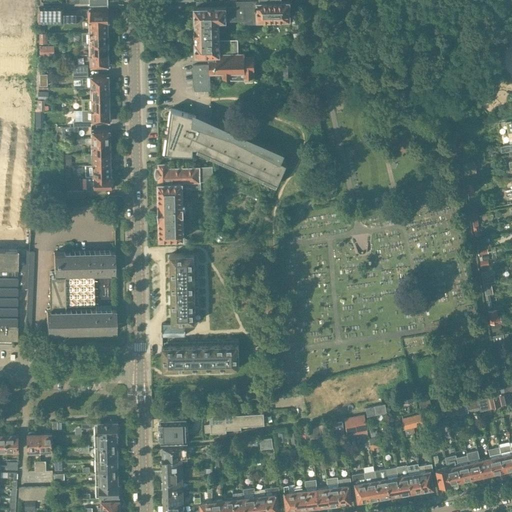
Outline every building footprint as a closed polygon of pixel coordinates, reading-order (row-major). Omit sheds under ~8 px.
[(198,0),(198,5),(195,5),(195,20),(196,20),(196,26),(195,26),(195,33),(196,33),(196,39),(195,39),(195,54),(209,53),(224,53),(224,51),(231,51),(231,52),(238,52),(238,47),(238,38),(221,38),(220,19),(246,19),(246,22),(259,22),(259,19),(292,18),(291,0),(198,0)] [(0,1),(0,8),(13,9),(14,2),(0,1)] [(0,8),(0,16),(13,17),(13,9),(0,8)] [(41,22),(53,22),(83,21),(83,16),(77,16),(76,12),(63,12),(63,8),(44,8),(41,10),(41,22)] [(89,9),(89,21),(109,20),(109,9),(89,9)] [(109,27),(109,20),(89,21),(89,31),(108,31),(108,27),(109,27)] [(0,23),(0,30),(12,31),(13,24),(0,23)] [(0,30),(0,37),(12,38),(12,31),(0,30)] [(82,43),(90,43),(110,42),(110,36),(108,36),(108,31),(89,31),(82,31),(82,43)] [(0,37),(0,44),(12,45),(12,38),(0,37)] [(108,53),(108,49),(110,49),(110,42),(90,43),(90,54),(108,53)] [(0,44),(0,52),(12,53),(12,45),(0,44)] [(54,55),(54,45),(42,45),(42,47),(40,47),(40,55),(54,55)] [(224,53),(209,53),(210,64),(210,71),(223,71),(223,77),(231,77),(231,79),(245,79),(245,76),(254,76),(254,68),(255,68),(255,54),(245,54),(245,50),(241,50),(241,47),(238,47),(238,52),(231,52),(231,51),(224,51),(224,53)] [(108,59),(108,53),(90,54),(90,66),(110,65),(110,59),(108,59)] [(210,71),(210,64),(193,64),(196,87),(202,87),(202,90),(210,90),(210,71)] [(0,66),(0,73),(11,74),(11,67),(0,66)] [(74,87),(91,87),(109,86),(109,81),(110,81),(110,75),(90,75),(90,70),(75,70),(73,71),(74,87)] [(0,73),(0,80),(10,81),(11,74),(0,73)] [(0,80),(0,88),(10,89),(10,81),(0,80)] [(91,97),(111,97),(111,91),(109,91),(109,86),(91,87),(91,97)] [(38,99),(48,99),(48,91),(38,91),(38,99)] [(111,104),(111,97),(91,97),(82,97),(83,109),(91,109),(110,108),(110,104),(111,104)] [(44,99),(34,99),(35,110),(44,110),(44,99)] [(287,162),(281,160),(235,136),(195,123),(196,115),(171,107),(165,152),(193,153),(193,147),(198,146),(197,150),(276,185),(278,182),(287,162)] [(110,114),(110,108),(91,109),(83,109),(83,119),(74,120),(74,126),(77,126),(91,125),(91,121),(111,120),(111,114),(110,114)] [(74,126),(63,126),(63,134),(77,134),(77,126),(74,126)] [(91,131),(92,137),(79,137),(79,142),(85,142),(92,142),(110,141),(110,137),(112,137),(111,130),(91,131)] [(92,153),(112,152),(112,146),(110,146),(110,141),(92,142),(92,153)] [(511,142),(510,143),(501,145),(502,150),(509,149),(510,155),(511,154),(511,142)] [(111,163),(111,159),(112,159),(112,152),(92,153),(92,164),(111,163)] [(475,161),(462,163),(464,174),(476,172),(475,161)] [(212,174),(213,165),(169,166),(169,162),(158,162),(158,166),(156,166),(155,168),(155,169),(154,171),(155,175),(156,177),(159,177),(159,180),(158,180),(159,237),(181,237),(184,237),(183,185),(191,185),(191,187),(200,187),(200,180),(207,180),(212,174)] [(111,168),(111,163),(92,164),(86,164),(86,175),(87,175),(92,175),(112,175),(112,168),(111,168)] [(113,186),(112,175),(92,175),(87,175),(87,190),(93,190),(93,187),(113,186)] [(0,244),(0,265),(10,266),(11,245),(0,244)] [(11,245),(10,266),(21,266),(23,246),(11,245)] [(47,332),(60,332),(60,338),(66,338),(66,332),(116,331),(115,308),(66,309),(65,273),(115,272),(114,250),(110,250),(53,251),(54,273),(54,274),(49,274),(50,309),(47,309),(47,332)] [(172,322),(162,323),(163,335),(187,334),(186,322),(196,322),(194,253),(170,253),(172,322)] [(495,280),(495,276),(491,277),(490,270),(482,272),(484,282),(495,280)] [(501,321),(500,315),(498,316),(497,309),(489,310),(491,323),(501,321)] [(7,318),(6,338),(18,338),(18,319),(7,318)] [(493,334),(495,345),(505,344),(503,333),(493,334)] [(240,343),(163,345),(163,369),(240,366),(240,343)] [(495,346),(497,354),(503,353),(502,345),(495,346)] [(497,368),(506,367),(504,360),(495,362),(497,368)] [(501,392),(511,390),(511,382),(500,385),(501,392)] [(501,403),(511,401),(509,392),(498,394),(501,403)] [(490,407),(501,404),(501,403),(498,394),(488,397),(490,407)] [(478,400),(479,407),(480,410),(491,408),(490,407),(488,397),(478,400)] [(432,406),(430,398),(419,400),(421,408),(432,406)] [(467,402),(468,409),(479,407),(478,400),(467,402)] [(456,405),(458,414),(469,411),(468,409),(467,402),(456,405)] [(385,403),(375,405),(376,413),(386,412),(385,403)] [(445,407),(447,414),(455,412),(453,405),(445,407)] [(249,423),(250,428),(250,429),(270,424),(268,415),(264,415),(264,410),(254,411),(250,411),(240,412),(241,431),(241,424),(249,423)] [(225,413),(225,415),(226,434),(227,434),(226,427),(233,427),(235,432),(234,432),(241,431),(240,412),(230,413),(225,413)] [(422,412),(412,415),(402,417),(404,426),(405,429),(406,428),(412,427),(415,426),(424,424),(422,412)] [(219,436),(226,434),(225,415),(225,413),(220,413),(210,414),(211,422),(205,423),(205,431),(212,430),(218,430),(220,435),(219,435),(219,436)] [(355,415),(357,427),(366,425),(364,414),(355,415)] [(345,420),(347,429),(357,427),(355,415),(345,417),(345,420)] [(186,440),(186,418),(162,419),(162,421),(159,422),(159,427),(161,428),(160,429),(160,431),(161,432),(159,433),(159,438),(162,439),(162,441),(186,440)] [(118,433),(118,432),(119,431),(119,427),(118,426),(118,421),(94,421),(94,433),(118,433)] [(336,421),(331,421),(332,429),(337,428),(337,433),(343,432),(342,421),(336,421)] [(301,437),(310,436),(308,424),(300,425),(301,437)] [(321,435),(320,426),(320,424),(309,425),(311,437),(321,435)] [(286,430),(277,432),(278,441),(287,440),(286,430)] [(297,430),(290,431),(291,442),(298,441),(297,430)] [(39,433),(27,433),(27,451),(40,451),(39,433)] [(40,451),(52,450),(52,433),(39,433),(40,451)] [(95,446),(117,445),(117,439),(118,439),(118,433),(94,433),(92,433),(91,437),(91,439),(95,439),(95,446)] [(7,434),(7,450),(18,450),(18,434),(7,434)] [(249,438),(250,445),(258,444),(257,435),(248,436),(249,438)] [(272,436),(260,438),(262,448),(273,446),(272,436)] [(242,448),(251,447),(250,445),(249,438),(241,439),(242,448)] [(501,454),(505,470),(509,469),(510,470),(511,469),(511,451),(510,441),(499,443),(501,454)] [(98,459),(119,458),(118,452),(117,452),(117,445),(95,446),(95,453),(98,453),(98,459)] [(231,446),(232,456),(240,455),(239,445),(231,446)] [(187,452),(187,447),(165,447),(165,457),(182,457),(190,457),(190,452),(187,452)] [(220,448),(222,462),(229,461),(227,447),(220,448)] [(445,457),(447,466),(451,482),(453,482),(454,483),(456,482),(457,481),(462,480),(458,464),(457,457),(456,454),(445,457)] [(500,471),(505,470),(501,454),(491,456),(494,472),(496,472),(497,473),(500,472),(500,471)] [(492,472),(494,472),(491,456),(480,459),(484,475),(487,474),(488,475),(491,474),(492,472)] [(163,466),(163,469),(182,468),(182,457),(165,457),(163,458),(163,460),(162,460),(161,461),(160,462),(160,463),(160,464),(161,464),(161,465),(162,465),(162,466),(163,466)] [(95,471),(118,471),(118,465),(119,465),(119,458),(98,459),(95,459),(95,464),(95,471)] [(479,476),(484,475),(480,459),(469,461),(473,477),(474,477),(476,478),(478,477),(479,476)] [(7,464),(7,469),(18,469),(18,461),(7,460),(7,464)] [(471,477),(473,477),(469,461),(458,464),(462,480),(466,479),(467,480),(470,479),(471,477)] [(414,491),(415,492),(418,492),(419,490),(423,490),(419,464),(418,462),(408,464),(412,491),(414,491)] [(431,489),(432,488),(433,488),(430,470),(433,469),(432,462),(419,464),(423,490),(424,489),(425,491),(431,489)] [(402,493),(405,492),(407,494),(409,493),(411,491),(412,491),(408,464),(407,464),(397,466),(399,475),(402,493)] [(396,496),(397,494),(402,493),(399,475),(397,466),(386,468),(390,495),(392,495),(394,496),(396,496)] [(440,485),(444,484),(445,485),(448,484),(450,482),(451,482),(447,466),(437,469),(440,485)] [(388,497),(389,495),(390,495),(386,468),(386,467),(375,469),(376,474),(377,479),(380,497),(384,496),(385,497),(388,497)] [(183,480),(182,468),(163,469),(163,473),(162,473),(162,479),(163,479),(163,480),(183,480)] [(365,471),(365,474),(369,498),(371,498),(372,499),(374,499),(375,498),(380,497),(377,479),(376,474),(375,469),(365,471)] [(13,478),(13,484),(16,484),(17,473),(17,471),(7,471),(7,477),(13,478)] [(96,484),(99,484),(119,483),(119,477),(118,477),(118,471),(95,471),(96,484)] [(368,499),(369,498),(365,474),(365,471),(352,473),(354,483),(356,483),(359,500),(360,500),(362,501),(366,500),(368,499)] [(340,503),(341,503),(339,485),(338,477),(338,476),(327,477),(328,486),(330,504),(334,504),(336,505),(338,505),(340,503)] [(339,485),(341,503),(343,503),(344,504),(349,503),(350,502),(351,502),(349,483),(351,483),(350,476),(338,477),(339,485)] [(308,507),(313,506),(314,508),(316,507),(318,506),(319,505),(317,487),(316,478),(305,480),(306,489),(308,507)] [(164,488),(164,492),(183,491),(183,480),(163,480),(163,482),(162,482),(162,488),(164,488)] [(119,483),(99,484),(99,490),(96,490),(96,496),(120,495),(119,491),(121,489),(121,486),(119,484),(119,483)] [(284,485),(287,509),(288,509),(290,511),(295,510),(296,508),(298,508),(295,485),(294,484),(289,484),(289,485),(284,485)] [(299,508),(301,509),(303,509),(303,507),(308,507),(306,489),(302,489),(302,484),(295,485),(298,508),(299,508)] [(266,488),(269,511),(271,511),(270,511),(277,511),(278,511),(279,510),(277,492),(279,492),(279,485),(266,487),(266,488)] [(53,486),(19,487),(18,500),(19,500),(53,499),(53,486)] [(257,511),(255,495),(255,490),(254,486),(244,488),(244,491),(246,511),(257,511)] [(326,505),(330,504),(328,486),(317,487),(319,505),(321,505),(323,507),(324,506),(326,505)] [(255,490),(255,495),(257,511),(268,511),(269,511),(266,488),(255,490)] [(183,503),(183,491),(164,492),(164,496),(162,496),(162,502),(164,502),(164,503),(183,503)] [(233,492),(234,498),(235,511),(246,511),(244,491),(233,492)] [(235,511),(234,498),(223,499),(224,511),(235,511)] [(98,511),(120,511),(120,507),(122,505),(122,502),(120,501),(120,499),(102,500),(102,506),(98,506),(98,511)] [(224,511),(223,499),(212,500),(213,511),(224,511)] [(35,500),(25,500),(25,510),(35,510),(35,500)] [(213,511),(212,500),(201,502),(202,511),(213,511)] [(164,511),(163,511),(183,511),(183,503),(164,503),(164,505),(162,505),(163,511),(164,511)]
